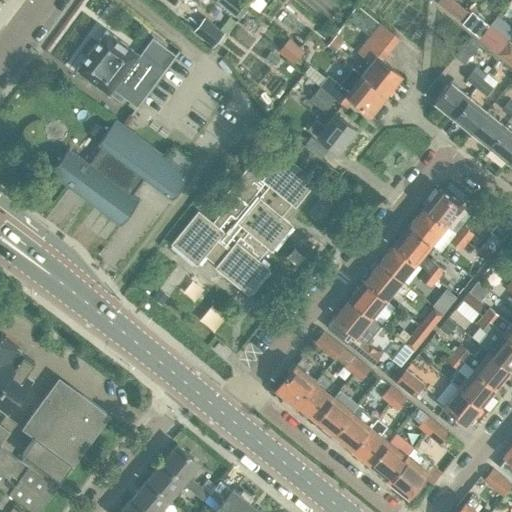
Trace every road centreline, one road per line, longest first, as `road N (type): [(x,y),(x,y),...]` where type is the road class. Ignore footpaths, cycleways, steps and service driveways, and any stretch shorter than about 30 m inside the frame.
road 1 (residential): [(247,393),(442,156),(511,207)]
road 2 (tertiary): [(194,390),(0,232)]
road 3 (residential): [(395,511),(247,393)]
road 4 (residential): [(194,390),(99,511)]
road 5 (tertiary): [(346,511),(228,417)]
road 6 (residential): [(511,418),(437,511)]
